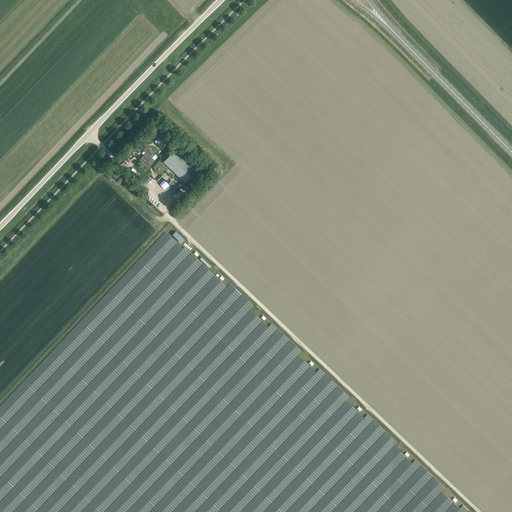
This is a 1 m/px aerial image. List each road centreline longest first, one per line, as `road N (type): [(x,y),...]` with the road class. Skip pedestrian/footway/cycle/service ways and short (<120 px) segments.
road 1 (track): [(166,212),(478,511)]
road 2 (tertiary): [(0,228),(220,0)]
road 3 (secondary): [(379,18),(511,152)]
